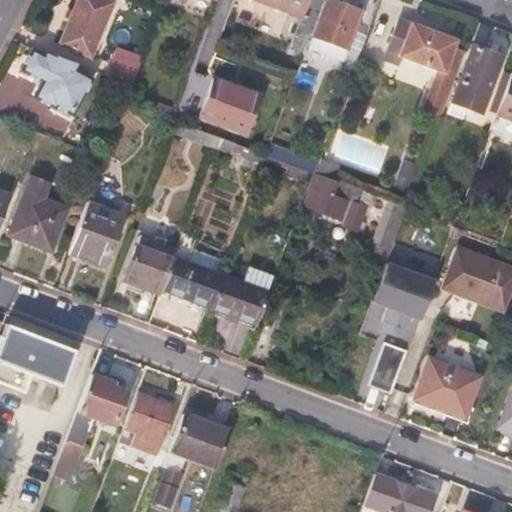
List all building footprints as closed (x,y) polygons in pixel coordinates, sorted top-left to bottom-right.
[(90,55),(113,0),(77,0),(60,42),(90,55)] [(303,57),(324,0),(255,0),(300,17),(288,51),(303,57)] [(329,0),(326,0),(313,36),(346,47),(359,11),(329,0)] [(456,78),(467,50),(455,46),(458,38),(455,37),(456,35),(440,29),(439,31),(401,16),(386,56),(400,62),(402,55),(440,69),(425,108),(442,115),(456,78)] [(487,94),(501,56),(471,45),(457,83),(458,83),(487,94)] [(132,85),(142,59),(117,49),(106,75),(132,85)] [(42,57),(31,51),(21,69),(42,81),(34,96),(52,105),(53,103),(70,112),(88,79),(68,68),(71,62),(54,55),(52,58),(43,54),(42,57)] [(29,93),(34,96),(42,81),(21,69),(18,75),(34,84),(29,93)] [(247,134),(262,95),(240,87),(242,80),(233,76),(230,83),(197,70),(181,111),(247,134)] [(511,73),(510,73),(495,111),(511,117),(511,73)] [(482,108),(487,94),(458,83),(453,97),(482,108)] [(160,104),(156,114),(173,120),(177,110),(160,104)] [(316,161),(270,143),(266,155),(312,173),(316,161)] [(343,200),(332,195),(337,182),(315,174),(303,204),(335,217),(333,221),(348,227),(358,200),(345,195),(343,200)] [(0,222),(11,193),(0,189),(0,222)] [(23,191),(7,233),(48,249),(65,207),(23,191)] [(392,249),(407,209),(388,202),(367,260),(385,267),(392,249)] [(101,265),(120,216),(87,203),(67,252),(101,265)] [(402,253),(418,212),(407,209),(392,249),(402,253)] [(161,290),(171,265),(173,259),(135,245),(122,280),(159,295),(161,290)] [(506,317),(511,292),(511,267),(449,251),(437,299),(506,317)] [(389,264),(375,302),(387,307),(383,318),(393,322),(398,310),(412,316),(424,283),(398,273),(400,268),(389,264)] [(217,283),(171,265),(161,290),(208,308),(217,283)] [(254,326),(263,302),(273,276),(247,266),(242,280),(221,272),(217,283),(208,308),(254,326)] [(58,386),(71,351),(4,325),(0,334),(0,383),(20,391),(27,374),(58,386)] [(389,393),(405,351),(383,343),(367,385),(389,393)] [(428,359),(413,398),(463,416),(478,377),(428,359)] [(110,423),(123,390),(108,385),(110,381),(89,373),(57,458),(74,464),(91,416),(110,423)] [(511,389),(497,427),(511,432),(511,389)] [(153,454),(172,406),(136,392),(118,440),(153,454)] [(214,471),(228,432),(182,414),(167,453),(214,471)] [(168,465),(154,502),(167,507),(182,470),(168,465)] [(229,472),(214,509),(221,511),(228,511),(230,506),(236,509),(248,479),(229,472)] [(427,511),(433,500),(415,493),(417,488),(374,472),(362,504),(383,511),(427,511)]
